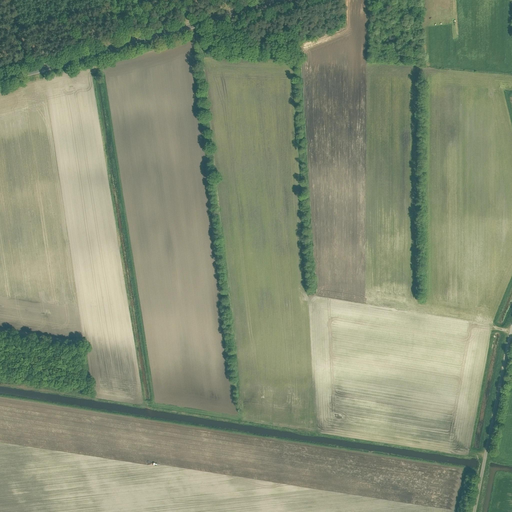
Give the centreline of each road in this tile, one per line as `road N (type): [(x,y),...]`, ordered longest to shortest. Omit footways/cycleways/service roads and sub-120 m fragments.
road 1 (tertiary): [(0,81),(283,0)]
road 2 (unclassified): [(474,511),(511,330)]
